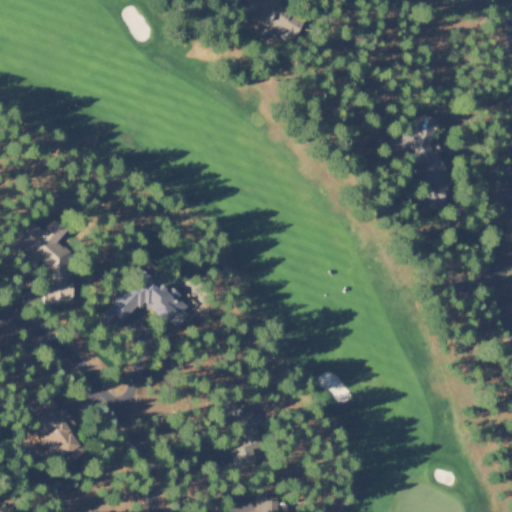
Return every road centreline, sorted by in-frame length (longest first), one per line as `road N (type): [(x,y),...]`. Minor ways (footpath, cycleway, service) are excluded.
road 1 (residential): [(504,0),(511,42),(495,262),(511,334)]
road 2 (residential): [(150,511),(136,449),(95,382),(63,350),(0,316)]
